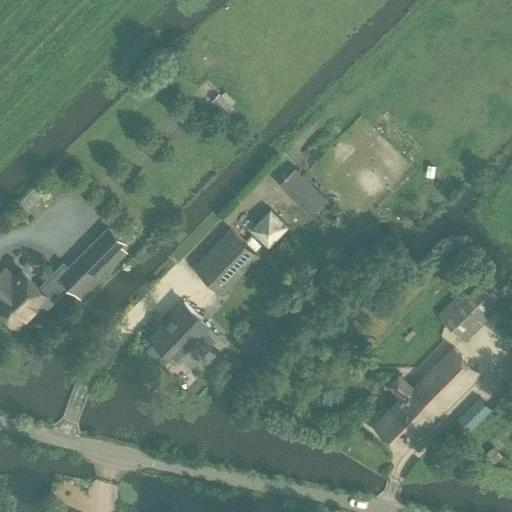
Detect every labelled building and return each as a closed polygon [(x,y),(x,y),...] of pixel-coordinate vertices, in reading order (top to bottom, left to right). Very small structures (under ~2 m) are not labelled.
[(219,93),(212,100),(226,114),(233,107),(219,93)] [(320,205),(328,196),(296,165),(282,180),(312,208),(317,202),(320,205)] [(269,246),(289,223),(271,206),(250,228),(269,246)] [(23,269),(15,277),(5,267),(0,272),(0,312),(8,320),(11,317),(17,324),(35,305),(42,311),(53,300),(47,295),(55,287),(59,290),(66,283),(81,298),(128,250),(124,246),(127,243),(108,224),(61,272),(57,268),(39,286),(23,269)] [(223,292),(259,255),(231,228),(195,265),(223,292)] [(465,340),(508,297),(482,271),(439,314),(465,340)] [(185,300),(151,335),(176,359),(180,355),(191,365),(210,345),(199,335),(210,324),(185,300)] [(445,403),(478,370),(454,346),(413,387),(399,374),(390,384),(401,396),(375,422),(398,445),(402,449),(446,404),(445,403)] [(480,396),(458,418),(469,430),(491,408),(480,396)] [(494,445),(486,451),(495,462),(503,456),(494,445)]
